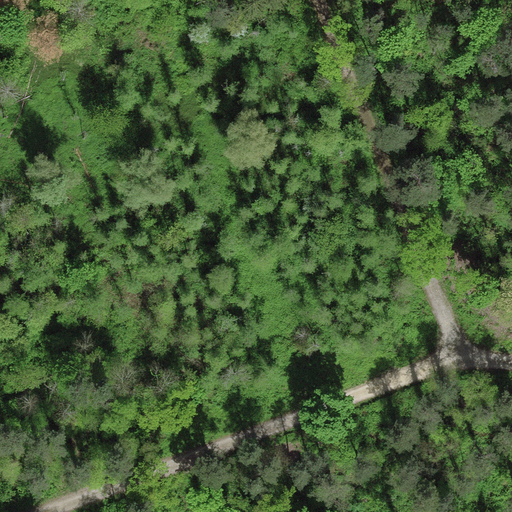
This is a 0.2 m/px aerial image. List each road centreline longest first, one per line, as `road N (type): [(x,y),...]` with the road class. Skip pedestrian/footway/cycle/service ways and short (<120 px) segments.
road 1 (track): [(53,511),(460,353),(511,362)]
road 2 (track): [(320,0),(460,353)]
